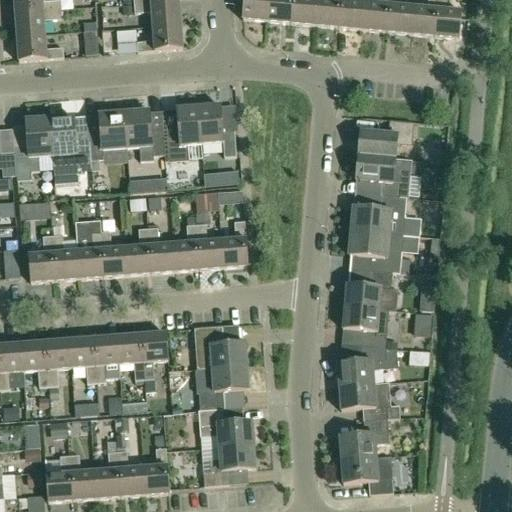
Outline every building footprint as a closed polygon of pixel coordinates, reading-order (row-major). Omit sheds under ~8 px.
[(59,0),(14,0),(15,16),(61,13),(59,0)] [(244,0),(242,22),(267,25),(269,0),(244,0)] [(269,0),(267,25),(291,27),(293,0),(269,0)] [(293,0),(291,27),(315,29),(317,1),(304,0),(293,0)] [(317,1),(315,29),(339,31),(341,0),(331,0),(332,3),(317,1)] [(341,0),(339,31),(363,33),(365,6),(351,4),(351,0),(341,0)] [(365,6),(363,33),(387,36),(389,0),(380,0),(380,7),(365,6)] [(389,0),(387,36),(410,38),(413,10),(399,9),(399,0),(389,0)] [(413,10),(410,38),(434,40),(438,0),(428,0),(427,11),(413,10)] [(438,0),(434,40),(459,42),(462,14),(447,13),(447,0),(438,0)] [(179,4),(134,7),(135,17),(152,16),(153,30),(181,28),(179,4)] [(17,40),(45,38),(44,24),(61,22),(61,13),(15,16),(17,40)] [(138,56),(183,52),(181,28),(153,30),(154,44),(137,45),(138,56)] [(19,65),(64,61),(63,51),(46,52),(45,38),(17,40),(19,65)] [(98,57),(97,46),(85,47),(86,58),(98,57)] [(221,108),(199,110),(202,147),(223,146),(224,161),(237,160),(235,135),(223,136),(221,108)] [(202,147),(199,110),(177,112),(179,139),(167,140),(169,165),(189,164),(188,148),(202,147)] [(124,116),(127,152),(140,151),(141,165),(154,164),(154,159),(164,159),(162,134),(151,135),(149,114),(124,116)] [(127,152),(124,116),(99,118),(101,138),(90,139),(91,164),(103,163),(102,153),(127,152)] [(50,122),(53,159),(76,157),(77,172),(91,170),(89,145),(76,146),(74,120),(50,122)] [(15,151),(15,156),(17,184),(32,183),(31,175),(40,174),(39,160),(53,159),(50,122),(26,123),(28,150),(15,151)] [(361,134),(358,159),(395,162),(397,148),(412,149),(414,126),(389,124),(388,137),(361,134)] [(411,164),(395,162),(358,159),(356,183),(381,186),(379,199),(381,199),(404,201),(406,179),(410,180),(411,164)] [(429,203),(429,179),(417,179),(417,203),(429,203)] [(166,182),(152,183),(153,196),(153,197),(167,196),(167,195),(166,182)] [(195,198),(196,210),(212,209),(212,197),(195,198)] [(354,211),(351,235),(388,238),(390,224),(404,226),(406,201),(404,201),(381,199),(380,213),(354,211)] [(0,208),(0,219),(16,220),(16,209),(0,208)] [(52,226),(53,239),(56,284),(80,283),(78,255),(63,256),(61,225),(52,226)] [(224,272),(248,270),(245,225),(234,226),(236,243),(221,244),(224,272)] [(206,228),(196,229),(200,273),(224,272),(221,244),(207,245),(206,228)] [(188,246),(174,247),(174,248),(176,275),(200,273),(196,229),(187,229),(188,246)] [(158,231),(148,232),(152,277),(176,275),(174,248),(159,249),(158,231)] [(152,277),(148,232),(139,233),(140,250),(126,251),(128,279),(152,277)] [(110,235),(100,236),(104,281),(128,279),(126,251),(111,252),(110,235)] [(379,275),(392,276),(399,277),(403,239),(388,238),(351,235),(349,258),(376,261),(374,275),(380,275),(379,275)] [(80,283),(104,281),(100,236),(91,236),(92,254),(78,255),(80,283)] [(53,239),(52,239),(43,240),(44,257),(29,258),(31,286),(56,284),(53,239)] [(421,269),(436,265),(430,239),(415,242),(421,269)] [(347,288),(345,310),(379,313),(380,302),(389,303),(392,276),(379,275),(378,291),(347,288)] [(378,324),(379,313),(345,310),(343,332),(369,334),(368,350),(385,352),(387,325),(378,324)] [(211,359),(212,372),(247,369),(246,346),(220,348),(219,330),(194,332),(196,360),(211,359)] [(141,338),(145,383),(155,383),(153,365),(168,364),(166,336),(141,338)] [(135,384),(145,383),(141,338),(118,340),(120,368),(134,367),(135,384)] [(120,368),(118,340),(94,342),(97,387),(107,386),(106,383),(121,381),(120,368)] [(87,388),(97,387),(94,342),(70,344),(72,371),(86,370),(87,388)] [(57,373),(72,371),(70,344),(46,345),(49,390),(59,390),(57,373)] [(39,391),(49,390),(46,345),(22,347),(24,375),(38,374),(39,391)] [(24,375),(22,347),(0,348),(0,379),(1,394),(11,393),(9,376),(24,375)] [(337,366),(339,390),(375,387),(374,373),(399,371),(396,353),(385,352),(368,350),(362,350),(361,351),(363,364),(337,366)] [(249,393),(247,369),(212,372),(214,395),(199,396),(200,414),(224,413),(225,413),(223,395),(249,393)] [(375,387),(339,390),(341,414),(363,412),(364,425),(388,423),(400,422),(399,409),(391,410),(390,400),(376,401),(375,387)] [(200,414),(199,415),(201,440),(219,439),(220,451),(253,449),(251,425),(225,427),(224,413),(200,414)] [(340,440),(342,464),(377,461),(376,448),(390,447),(388,423),(364,425),(365,438),(340,440)] [(253,449),(220,451),(221,463),(210,464),(210,475),(203,476),(204,490),(229,488),(228,474),(255,472),(253,449)] [(157,470),(143,471),(145,499),(170,497),(166,452),(156,453),(157,470)] [(121,501),(145,499),(143,471),(129,472),(127,455),(118,456),(121,501)] [(121,501),(118,456),(108,456),(109,473),(95,475),(97,502),(121,501)] [(73,504),(97,502),(95,475),(81,476),(79,458),(70,459),(73,504)] [(48,506),(73,504),(70,459),(60,460),(60,464),(46,465),(46,463),(45,463),(48,506)] [(377,461),(342,464),(343,488),(369,486),(370,499),(394,497),(393,482),(378,483),(377,461)] [(44,511),(44,504),(44,499),(28,500),(28,511),(44,511)]
